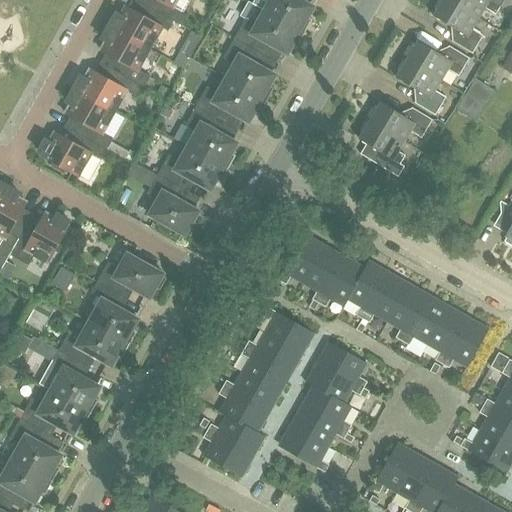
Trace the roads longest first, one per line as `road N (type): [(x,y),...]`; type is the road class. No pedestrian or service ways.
road 1 (residential): [(511,300),(276,168)]
road 2 (residential): [(215,278),(10,164)]
road 3 (unclassified): [(276,168),(370,0)]
road 4 (residential): [(10,164),(101,0)]
road 5 (unclassified): [(125,441),(215,278)]
road 6 (residential): [(125,441),(252,511)]
road 7 (residential): [(389,420),(414,377),(449,397),(427,439)]
road 8 (unclassified): [(215,278),(276,168)]
